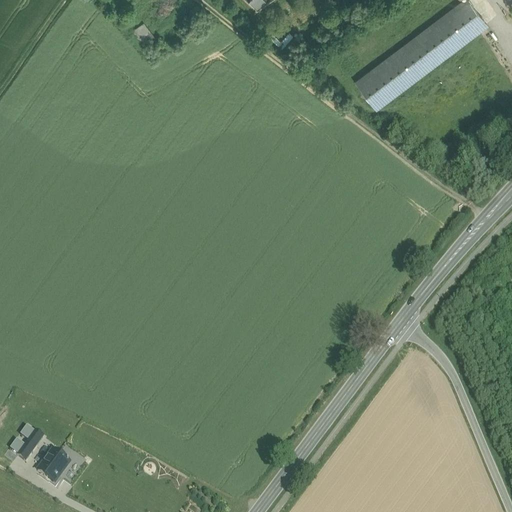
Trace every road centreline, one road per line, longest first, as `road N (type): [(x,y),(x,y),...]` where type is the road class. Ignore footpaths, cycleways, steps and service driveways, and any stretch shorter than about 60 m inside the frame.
road 1 (secondary): [(393,332),(258,511)]
road 2 (tertiary): [(511,505),(449,368),(412,331),(393,332)]
road 3 (secondary): [(511,193),(393,332)]
